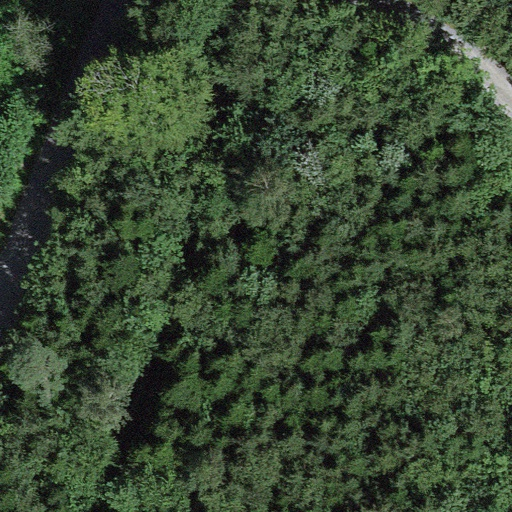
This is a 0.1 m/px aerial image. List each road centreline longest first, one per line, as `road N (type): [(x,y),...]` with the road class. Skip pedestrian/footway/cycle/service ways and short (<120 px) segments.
road 1 (track): [(255,0),(106,511)]
road 2 (unclassified): [(127,0),(0,302)]
road 3 (track): [(511,105),(448,44),(367,0)]
